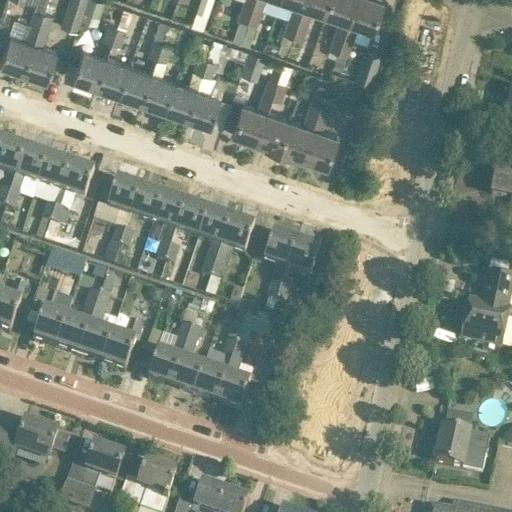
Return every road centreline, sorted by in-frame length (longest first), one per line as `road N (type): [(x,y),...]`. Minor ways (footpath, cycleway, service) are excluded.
road 1 (residential): [(421,245),(0,98)]
road 2 (residential): [(364,499),(0,371)]
road 3 (unclassified): [(364,499),(421,245)]
road 4 (unclassified): [(421,245),(472,11)]
